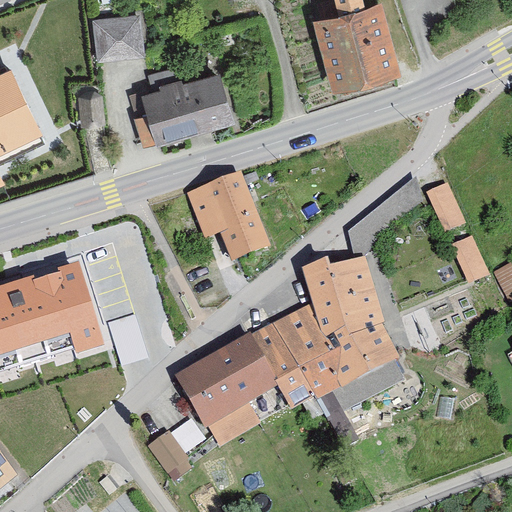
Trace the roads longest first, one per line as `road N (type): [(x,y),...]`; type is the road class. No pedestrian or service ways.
road 1 (residential): [(105,428),(413,160),(439,119),(438,90)]
road 2 (tertiary): [(438,90),(0,228)]
road 3 (residential): [(385,511),(511,459)]
road 4 (residential): [(7,511),(105,428)]
